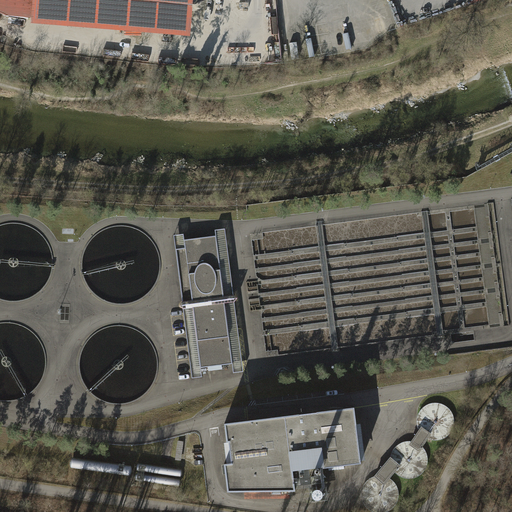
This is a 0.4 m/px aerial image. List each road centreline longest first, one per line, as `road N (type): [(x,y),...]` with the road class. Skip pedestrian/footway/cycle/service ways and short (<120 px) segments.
road 1 (track): [(511,123),(334,174),(74,184),(0,176)]
road 2 (track): [(190,511),(0,483)]
road 3 (track): [(511,385),(424,511)]
